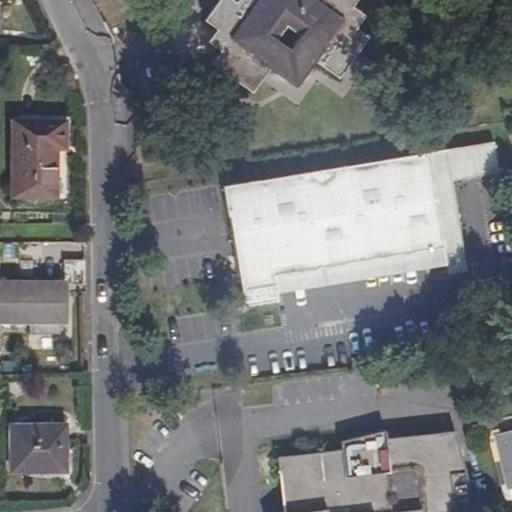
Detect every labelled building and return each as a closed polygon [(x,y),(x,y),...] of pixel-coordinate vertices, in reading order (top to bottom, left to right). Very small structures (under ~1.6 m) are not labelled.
[(215,55),(219,57),(216,61),(219,73),(245,90),(264,63),(287,78),(302,55),(330,73),(356,35),(343,26),(353,13),(338,4),(340,0),(235,0),(226,12),(215,6),(207,20),(210,32),(215,35),(212,41),(215,55)] [(62,117),(16,116),(17,187),(54,187),(54,140),(61,140),(62,117)] [(444,273),(465,269),(445,178),(491,169),(486,138),(220,192),(245,314),(279,307),(274,282),(439,248),(444,273)] [(85,255),(67,255),(67,270),(73,270),(73,279),(85,279),(85,255)] [(65,277),(0,278),(0,315),(10,314),(30,314),(30,326),(36,325),(37,345),(53,344),(53,325),(59,325),(59,314),(65,313),(65,277)] [(501,361),(500,355),(496,335),(495,328),(478,331),(484,365),(501,361)] [(496,335),(500,355),(505,354),(501,334),(496,335)] [(66,421),(14,423),(14,468),(29,467),(29,465),(67,463),(66,421)] [(487,425),(480,427),(496,496),(498,506),(511,502),(511,422),(500,425),(501,429),(490,432),(487,425)] [(464,511),(447,433),(379,443),(377,435),(332,444),(333,452),(271,461),(277,511),(464,511)]
